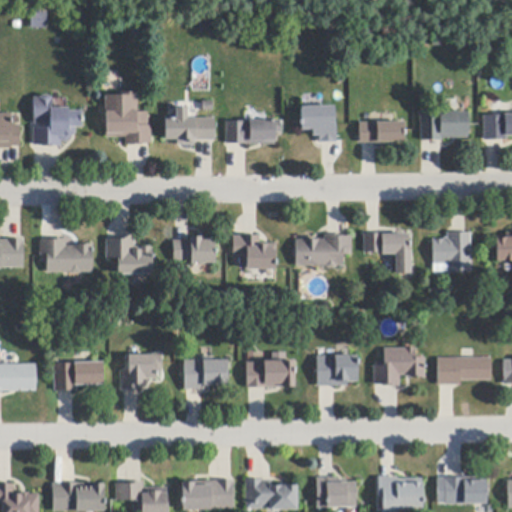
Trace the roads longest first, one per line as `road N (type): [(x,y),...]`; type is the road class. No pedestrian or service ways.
road 1 (residential): [(511,183),(0,191)]
road 2 (residential): [(0,435),(511,427)]
